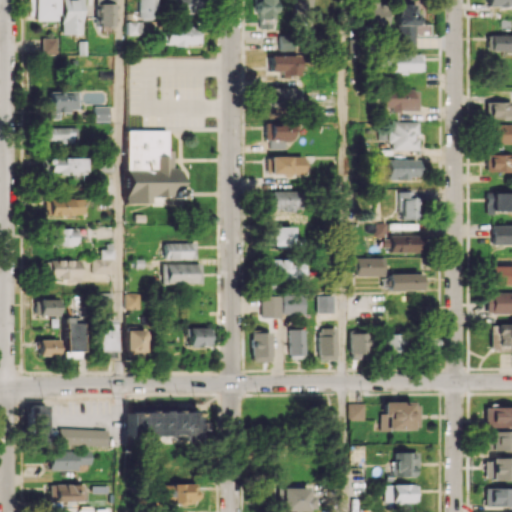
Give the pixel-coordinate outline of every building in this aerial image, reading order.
[(54,19),(54,0),(27,0),(27,19),(54,19)] [(80,34),(80,0),(60,0),(60,33),(80,34)] [(94,0),(94,25),(113,26),(113,0),(94,0)] [(135,0),(135,18),(154,18),(154,0),(135,0)] [(198,13),(197,0),(172,0),(173,14),(198,13)] [(253,0),(254,23),(274,23),(273,0),(253,0)] [(310,19),(309,0),(293,0),(294,20),(310,19)] [(414,49),(414,12),(411,12),(410,0),(393,0),(394,25),(403,25),(403,35),(396,35),(396,49),(414,49)] [(384,2),(366,3),(367,29),(385,29),(384,2)] [(333,3),(323,4),(323,21),(333,21),(333,3)] [(198,45),(198,27),(162,26),(162,44),(198,45)] [(290,50),(291,30),(277,30),(277,50),(290,50)] [(511,51),(511,35),(488,35),(488,51),(511,51)] [(56,38),(40,37),(40,53),(56,53),(56,38)] [(420,71),(419,54),(388,55),(388,72),(420,71)] [(267,73),(296,74),(296,55),(267,55),(267,73)] [(263,89),(263,107),(297,106),(297,88),(263,89)] [(416,89),(381,89),(381,109),(416,110),(416,89)] [(48,118),(57,118),(57,111),(77,110),(76,91),(48,91),(48,118)] [(511,118),(511,105),(510,105),(510,102),(484,101),(483,118),(511,118)] [(108,121),(108,106),(93,106),(93,121),(108,121)] [(417,121),(389,122),(390,150),(417,149),(417,121)] [(267,148),(283,149),(283,141),(289,141),(290,125),(268,124),(267,148)] [(511,143),(511,124),(487,124),(487,144),(511,143)] [(40,127),(40,142),(76,142),(76,127),(40,127)] [(124,203),(150,203),(150,196),(178,196),(178,167),(172,167),(172,150),(165,150),(165,130),(124,130),(124,203)] [(485,171),(511,170),(511,154),(485,155),(485,171)] [(267,175),(301,174),(301,155),(267,156),(267,175)] [(82,157),(39,158),(40,174),(82,173),(82,157)] [(387,179),(417,179),(417,159),(387,159),(387,179)] [(415,189),(396,190),(397,200),(400,200),(401,219),(416,219),(415,189)] [(292,210),(292,191),(268,191),(268,210),(292,210)] [(511,193),(484,193),(484,211),(511,211),(511,193)] [(82,216),(82,199),(43,197),(42,214),(82,216)] [(489,244),(511,244),(511,225),(490,225),(489,244)] [(288,226),(268,227),(268,246),(289,245),(288,226)] [(73,238),(92,239),(93,228),(47,227),(47,245),(73,245),(73,238)] [(388,236),(388,253),(418,252),(417,235),(388,236)] [(161,258),(191,258),(191,242),(161,243),(161,258)] [(90,258),(90,274),(112,273),(111,249),(97,249),(98,258),(90,258)] [(353,258),(353,276),(382,275),(381,257),(353,258)] [(301,278),(301,258),(267,259),(268,279),(301,278)] [(78,260),(47,259),(47,279),(78,279),(78,260)] [(199,283),(199,264),(161,263),(160,283),(199,283)] [(511,265),(485,265),(484,284),(511,284),(511,265)] [(385,290),(421,290),(421,274),(386,273),(385,290)] [(124,309),(139,308),(139,292),(123,293),(124,309)] [(511,292),(483,292),(483,313),(511,313),(511,292)] [(110,307),(110,293),(93,293),(94,307),(110,307)] [(259,317),(278,317),(278,295),(259,295),(259,317)] [(280,314),(302,314),(301,297),(280,297),(280,314)] [(37,315),(56,316),(56,299),(37,299),(37,315)] [(330,301),(314,301),(314,313),(330,313),(330,301)] [(63,318),(62,350),(80,350),(81,316),(74,316),(74,318),(63,318)] [(113,319),(95,319),(96,351),(113,350),(113,319)] [(511,323),(488,324),(488,350),(511,349),(511,323)] [(209,327),(186,327),(186,345),(209,346),(209,327)] [(302,329),(286,329),(286,358),(302,358),(302,329)] [(124,351),(144,351),(144,330),(124,330),(124,351)] [(316,331),(316,360),(335,360),(334,330),(316,331)] [(250,362),(269,361),(269,332),(249,332),(250,362)] [(367,334),(351,333),(350,357),(367,358),(367,334)] [(400,334),(383,333),(383,355),(399,355),(400,334)] [(434,335),(423,334),(422,358),(433,358),(434,335)] [(37,356),(59,355),(59,339),(36,340),(37,356)] [(379,402),(379,429),(417,429),(417,402),(379,402)] [(363,403),(346,403),(347,420),(363,419),(363,403)] [(195,442),(194,412),(140,412),(140,404),(125,404),(125,437),(166,437),(166,442),(195,442)] [(44,406),(29,405),(28,445),(43,446),(44,406)] [(511,406),(483,407),(483,427),(511,427),(511,406)] [(107,429),(56,428),(55,446),(107,447),(107,429)] [(510,441),(511,440),(511,430),(488,431),(488,451),(510,450),(510,441)] [(89,450),(48,451),(48,470),(76,470),(76,464),(89,464),(89,450)] [(415,452),(391,452),(391,476),(410,477),(411,468),(414,468),(415,452)] [(511,480),(511,459),(482,459),(483,480),(511,480)] [(160,505),(194,504),(194,483),(159,484),(160,505)] [(48,484),(48,500),(83,501),(84,484),(48,484)] [(414,484),(382,484),(381,502),(414,502),(414,484)] [(511,498),(511,487),(484,487),(483,505),(509,506),(509,498),(511,498)] [(276,511),(308,511),(308,496),(303,496),(304,488),(276,488),(276,511)]
